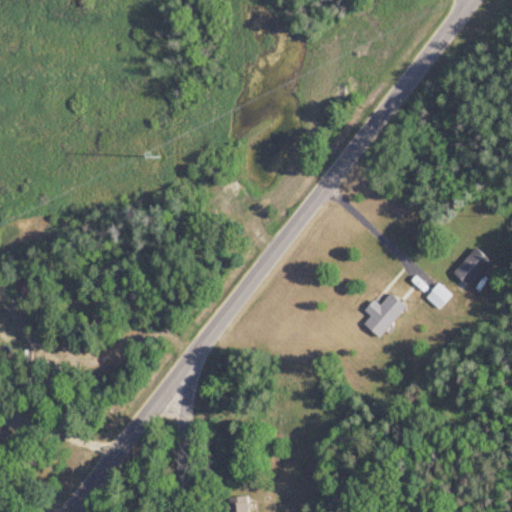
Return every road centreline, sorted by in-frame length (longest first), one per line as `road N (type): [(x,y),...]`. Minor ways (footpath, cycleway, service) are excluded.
road 1 (residential): [(63,511),(464,0)]
road 2 (residential): [(185,511),(194,351)]
